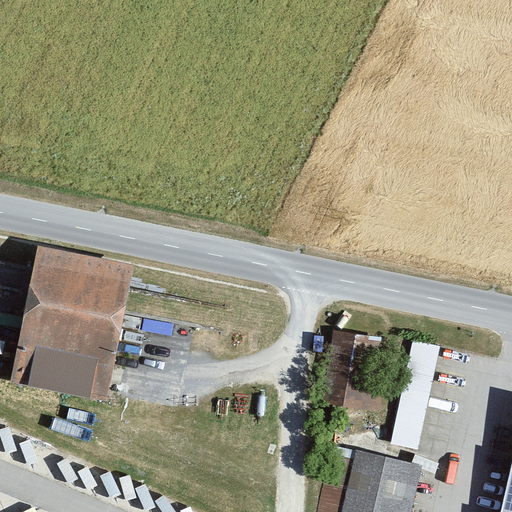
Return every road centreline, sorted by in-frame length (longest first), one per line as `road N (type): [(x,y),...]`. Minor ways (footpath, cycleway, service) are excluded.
road 1 (secondary): [(0,212),(511,314)]
road 2 (track): [(292,511),(310,275)]
